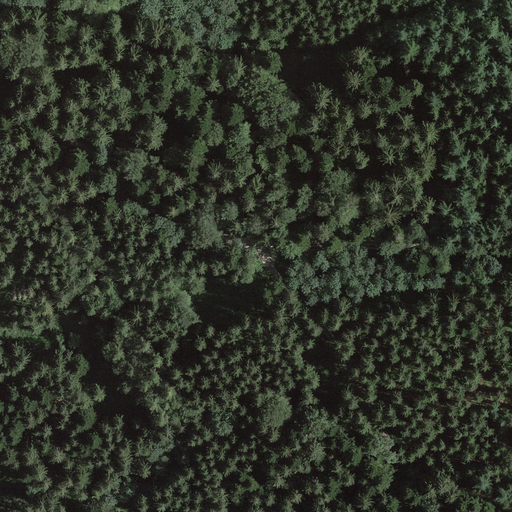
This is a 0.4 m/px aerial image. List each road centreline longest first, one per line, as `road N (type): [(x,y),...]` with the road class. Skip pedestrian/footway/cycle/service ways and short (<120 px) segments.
road 1 (track): [(0,116),(69,140),(142,198),(225,238),(511,251)]
road 2 (track): [(54,0),(236,52),(340,40),(449,0)]
road 3 (track): [(255,243),(320,318),(372,406),(393,454),(404,511)]
